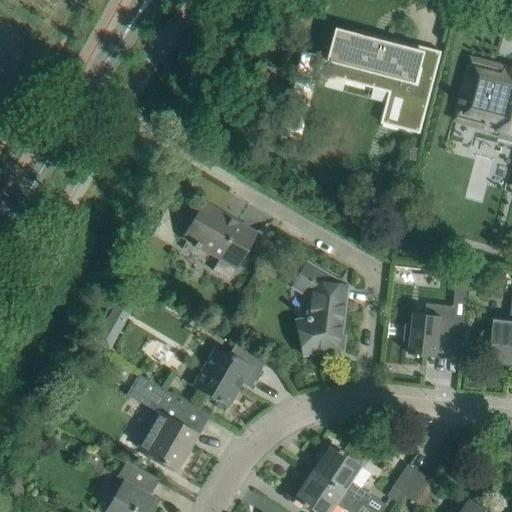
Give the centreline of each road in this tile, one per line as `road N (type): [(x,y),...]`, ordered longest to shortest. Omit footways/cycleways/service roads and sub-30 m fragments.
road 1 (residential): [(365,403),(369,281),(355,250),(159,151)]
road 2 (tertiary): [(0,252),(157,0)]
road 3 (residential): [(365,403),(328,404),(270,430),(212,511)]
road 4 (residential): [(511,417),(365,403)]
